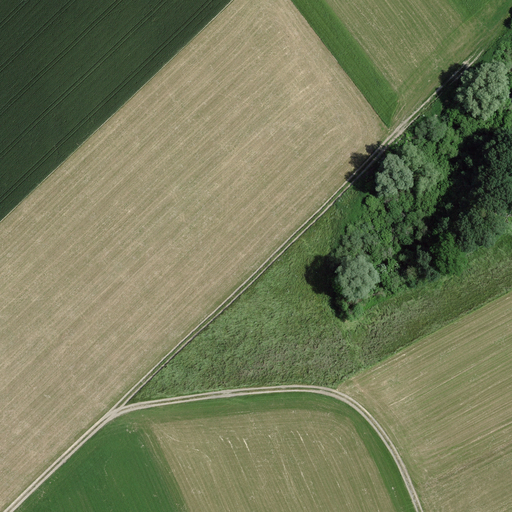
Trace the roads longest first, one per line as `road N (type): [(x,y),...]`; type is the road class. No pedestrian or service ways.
road 1 (track): [(109,413),(511,20)]
road 2 (track): [(109,413),(267,385),(336,392),(388,447),(413,511)]
road 3 (track): [(5,511),(109,413)]
